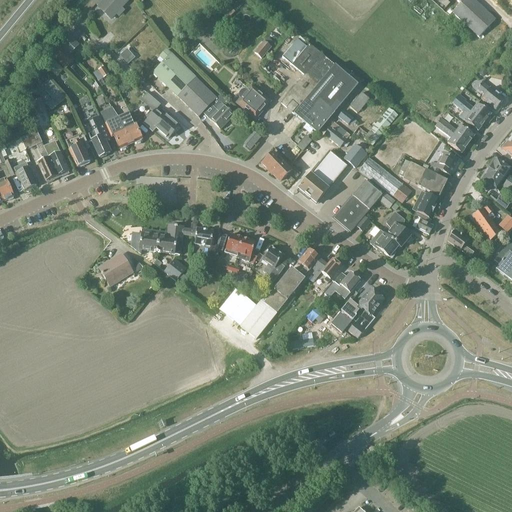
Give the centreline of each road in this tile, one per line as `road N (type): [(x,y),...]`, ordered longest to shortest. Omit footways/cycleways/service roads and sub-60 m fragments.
road 1 (residential): [(426,290),(398,281),(252,176),(196,160),(134,163),(0,219)]
road 2 (secondary): [(31,486),(120,459),(279,384),(396,361)]
road 3 (unclassified): [(264,511),(308,473),(401,417),(421,389)]
road 4 (tertiary): [(434,261),(463,183),(511,118)]
